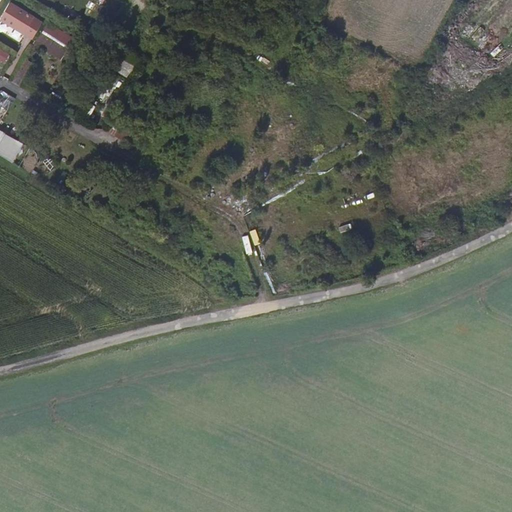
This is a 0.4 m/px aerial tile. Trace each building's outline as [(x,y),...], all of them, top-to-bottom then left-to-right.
[(48,17),(19,0),(14,0),(6,14),(30,28),(32,24),(41,29),(48,17)] [(62,60),(75,37),(48,22),(35,45),(62,60)] [(41,29),(32,24),(30,28),(38,33),(41,29)] [(0,59),(5,62),(9,55),(0,49),(0,59)] [(21,87),(34,65),(27,60),(13,82),(21,87)] [(0,149),(11,132),(2,127),(0,129),(0,149)] [(20,154),(12,148),(13,146),(19,137),(11,132),(0,149),(0,150),(16,160),(20,154)]
